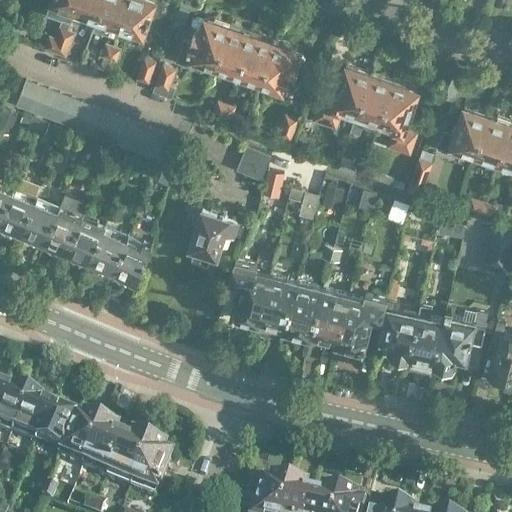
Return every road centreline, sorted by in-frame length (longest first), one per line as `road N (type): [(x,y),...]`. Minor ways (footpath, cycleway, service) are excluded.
road 1 (primary): [(245,397),(511,459)]
road 2 (primary): [(0,303),(245,397)]
road 3 (residential): [(511,55),(349,0)]
road 4 (residential): [(209,511),(245,397)]
